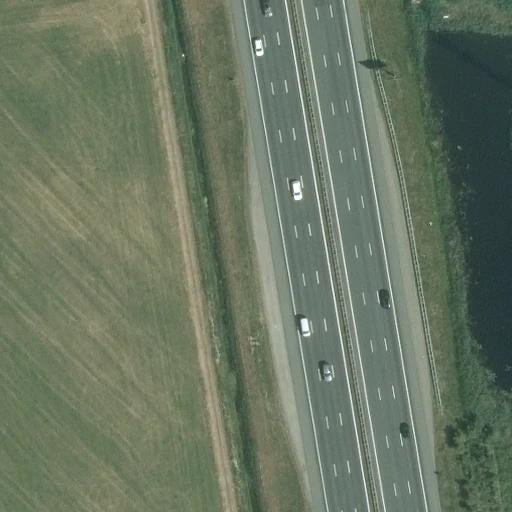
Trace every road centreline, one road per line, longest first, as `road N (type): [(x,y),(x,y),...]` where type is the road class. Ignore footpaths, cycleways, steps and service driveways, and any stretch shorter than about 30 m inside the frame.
road 1 (motorway): [(263,0),(347,511)]
road 2 (track): [(230,511),(147,0)]
road 3 (motorway): [(408,511),(325,0)]
